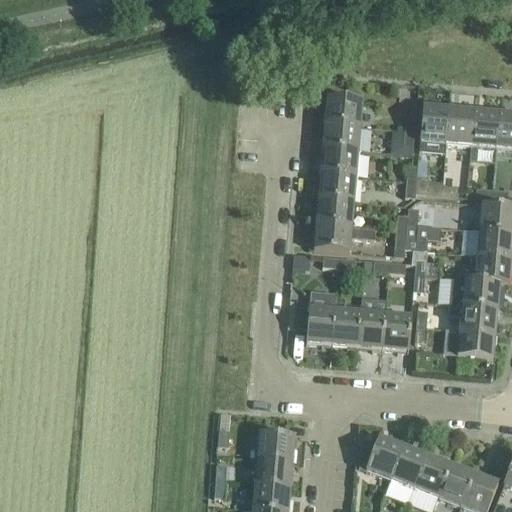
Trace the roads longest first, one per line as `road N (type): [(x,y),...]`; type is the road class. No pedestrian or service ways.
road 1 (residential): [(329,400),(273,388),(265,357),(282,145)]
road 2 (residential): [(511,412),(329,400)]
